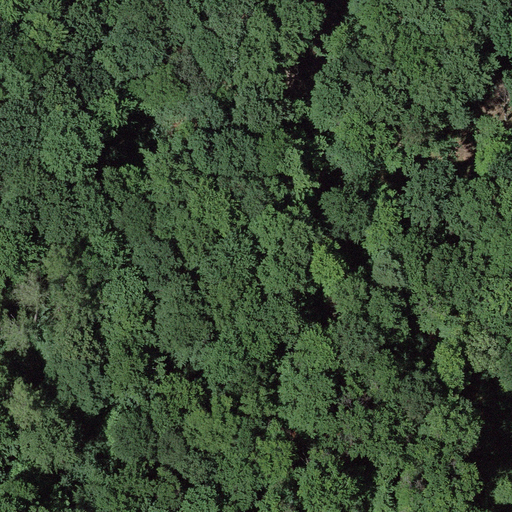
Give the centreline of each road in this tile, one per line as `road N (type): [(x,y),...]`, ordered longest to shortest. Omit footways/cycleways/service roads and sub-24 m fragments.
road 1 (track): [(511,357),(331,318),(47,315),(0,303)]
road 2 (track): [(141,0),(400,146),(511,245)]
